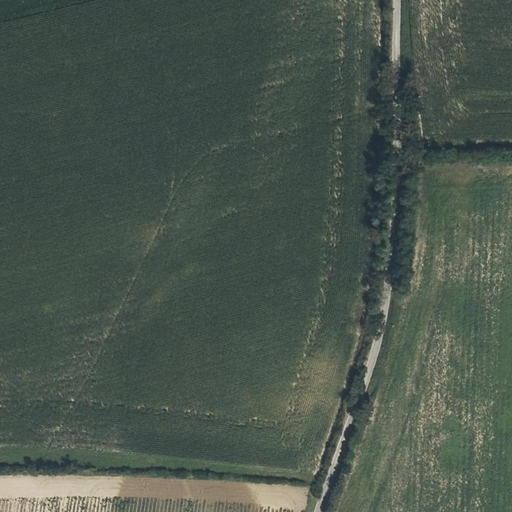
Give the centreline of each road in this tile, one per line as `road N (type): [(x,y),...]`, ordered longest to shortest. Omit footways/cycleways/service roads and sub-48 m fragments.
road 1 (unclassified): [(324,511),(396,270),(403,0)]
road 2 (track): [(0,448),(315,475)]
road 3 (track): [(119,0),(0,29)]
